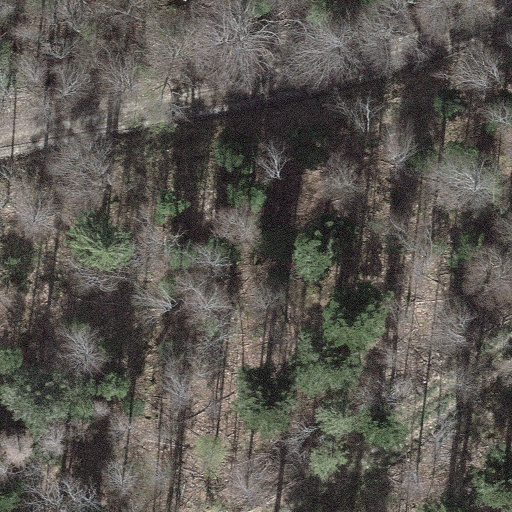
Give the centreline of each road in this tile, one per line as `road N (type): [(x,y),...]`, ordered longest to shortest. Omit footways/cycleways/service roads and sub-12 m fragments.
road 1 (track): [(511,3),(428,35),(0,141)]
road 2 (track): [(348,452),(511,354)]
